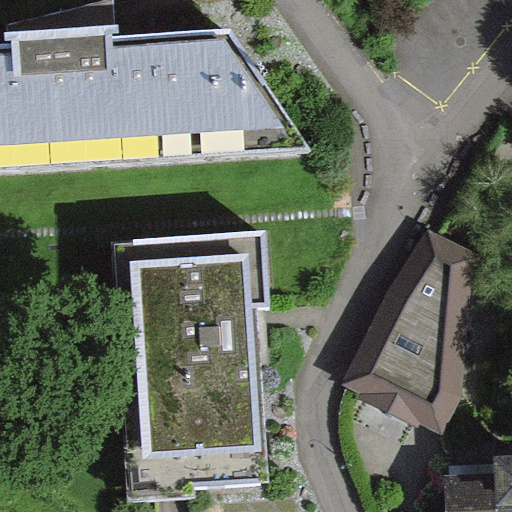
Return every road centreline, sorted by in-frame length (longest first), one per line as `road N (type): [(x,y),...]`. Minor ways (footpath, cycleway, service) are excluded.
road 1 (residential): [(346,511),(320,444),(323,368),(420,175)]
road 2 (residential): [(303,0),(420,175)]
road 3 (residential): [(420,175),(511,66)]
